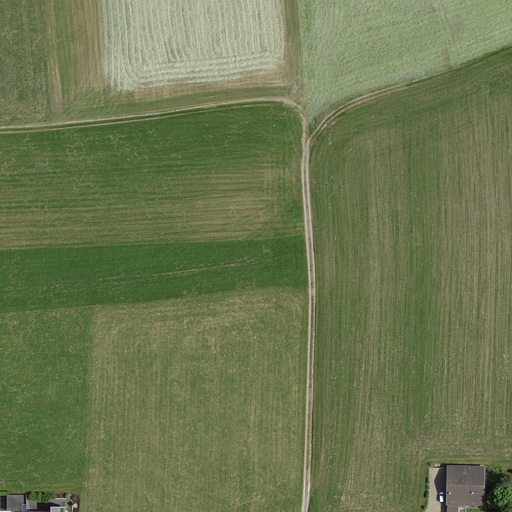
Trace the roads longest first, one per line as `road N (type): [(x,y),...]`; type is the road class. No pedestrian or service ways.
road 1 (track): [(0,130),(250,103),(302,111),(313,296),(305,511)]
road 2 (track): [(306,137),(355,103),(511,47)]
